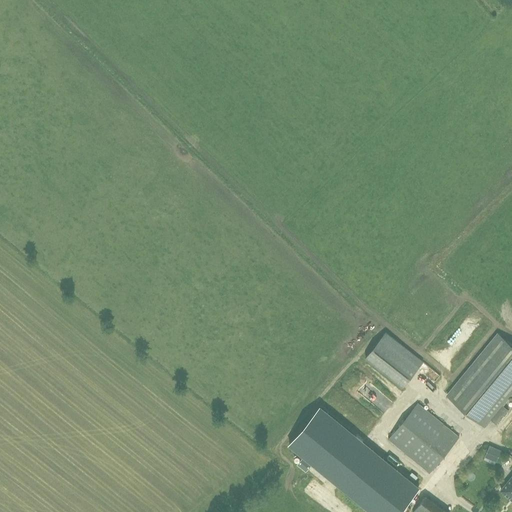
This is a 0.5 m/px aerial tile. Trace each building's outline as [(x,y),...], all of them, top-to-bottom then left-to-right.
[(403,388),(423,362),(386,332),(365,357),(403,388)] [(490,421),(495,425),(507,410),(502,407),(511,394),(511,344),(497,332),(446,395),(485,427),(490,421)] [(388,400),(382,408),(388,414),(395,406),(388,400)] [(388,439),(429,473),(459,437),(418,403),(388,439)] [(289,444),(324,473),(371,511),(397,511),(418,486),(356,435),(320,406),(289,444)] [(316,492),(321,485),(308,475),(299,489),(304,492),(308,486),(316,492)] [(511,476),(501,490),(511,499),(511,476)] [(413,511),(447,511),(422,496),(412,511),(413,511)]
